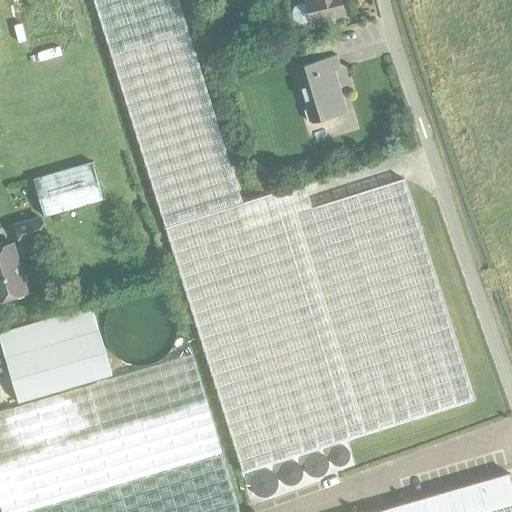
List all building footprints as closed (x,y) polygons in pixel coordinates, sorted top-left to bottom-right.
[(304,183),(242,202),(177,0),(92,0),(243,472),(473,399),(403,178),(311,207),(304,183)] [(305,2),(299,4),(298,4),(296,6),(295,6),(294,7),(293,9),(292,10),(292,11),(292,12),(292,14),(292,15),(292,16),(292,17),(293,19),(293,20),(295,22),(296,22),(298,24),(299,24),(300,24),(302,25),(305,24),(344,15),(340,0),(313,0),(314,0),(305,2)] [(334,71),(341,69),(336,55),(295,68),(308,109),(306,110),(310,122),(312,121),(313,123),(347,112),(334,71)] [(15,225),(20,243),(45,236),(40,218),(15,225)] [(0,300),(26,293),(12,245),(0,247),(0,300)] [(111,373),(97,327),(90,305),(0,331),(0,343),(18,402),(111,373)] [(238,511),(192,354),(0,411),(0,507),(1,511),(238,511)] [(511,511),(511,482),(509,473),(374,511),(511,511)]
